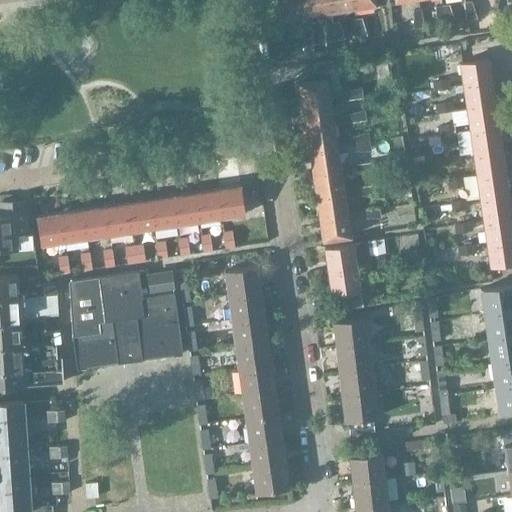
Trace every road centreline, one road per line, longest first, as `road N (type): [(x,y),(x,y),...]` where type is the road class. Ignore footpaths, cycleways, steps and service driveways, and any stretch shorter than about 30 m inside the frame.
road 1 (residential): [(329,511),(274,138)]
road 2 (residential): [(0,179),(274,138)]
road 3 (residential): [(274,138),(252,0)]
